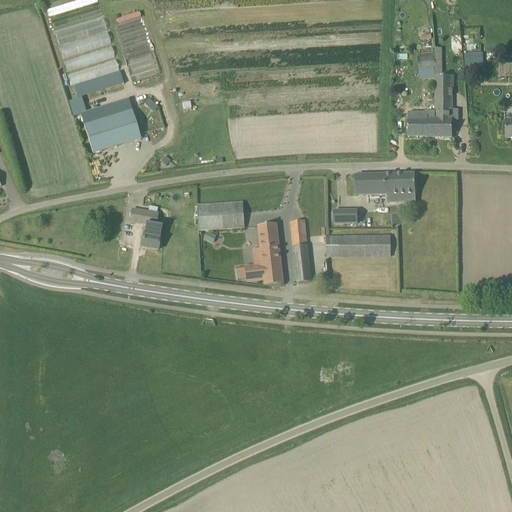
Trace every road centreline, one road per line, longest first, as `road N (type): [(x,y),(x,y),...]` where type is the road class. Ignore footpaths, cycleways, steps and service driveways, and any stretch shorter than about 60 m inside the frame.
road 1 (unclassified): [(0,220),(39,205),(225,173),(511,168)]
road 2 (secondary): [(511,321),(352,316),(91,281)]
road 3 (unclassified): [(133,511),(267,444),(482,368)]
